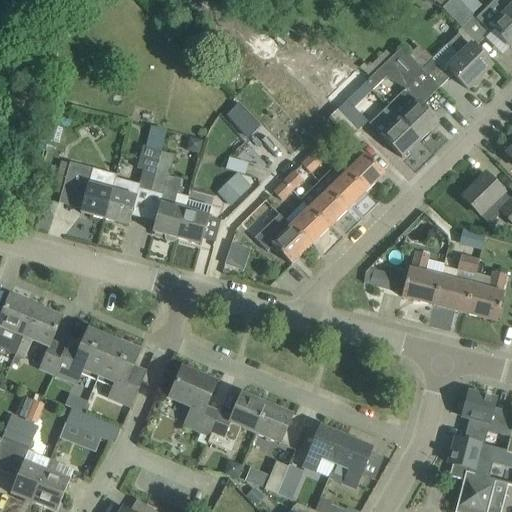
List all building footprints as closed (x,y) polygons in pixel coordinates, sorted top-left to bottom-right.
[(457,0),(437,0),(435,2),(461,29),(474,17),(457,0)] [(511,0),(495,0),(493,2),(476,20),(489,34),(493,30),(511,48),(511,46),(511,0)] [(266,49),(289,70),(302,56),(279,35),(266,49)] [(491,67),(477,53),(470,46),(469,47),(457,35),(447,45),(458,57),(446,69),(468,90),(491,67)] [(401,50),(377,72),(384,79),(405,91),(387,108),(419,142),(438,124),(421,106),(439,88),(421,70),(401,50)] [(421,70),(439,88),(450,78),(432,60),(421,70)] [(363,85),(346,101),(337,110),(357,131),(366,122),(353,109),(370,92),(363,85)] [(236,105),(224,117),(245,138),(257,125),(236,105)] [(337,110),(328,118),(327,119),(348,140),(357,131),(337,110)] [(419,142),(398,121),(381,138),(401,159),(419,142)] [(355,165),(346,173),(365,194),(384,176),(364,155),(363,156),(353,146),(344,155),(355,165)] [(111,191),(103,220),(129,227),(138,190),(150,193),(161,153),(141,148),(136,169),(141,170),(138,185),(115,179),(111,191)] [(161,153),(150,193),(161,196),(159,204),(157,214),(152,233),(165,236),(166,241),(173,243),(176,239),(185,211),(187,200),(188,198),(187,198),(176,195),(180,180),(167,177),(173,156),(161,153)] [(311,155),(300,166),(310,176),(321,164),(311,155)] [(65,181),(62,190),(84,196),(80,211),(79,214),(103,220),(111,191),(115,179),(115,176),(105,173),(70,164),(69,163),(65,181)] [(293,172),(282,183),(292,193),(303,183),(293,172)] [(365,194),(346,173),(338,181),(330,173),(319,183),(327,192),(347,212),(365,194)] [(511,200),(510,202),(503,195),(504,194),(485,175),(462,197),(480,217),(481,216),(488,224),(500,213),(511,225),(511,200)] [(230,207),(248,189),(235,176),(217,193),(230,207)] [(292,193),(282,183),(271,194),(282,204),(292,193)] [(327,192),(309,209),(328,230),(347,212),(327,192)] [(185,211),(176,239),(201,246),(206,227),(211,207),(187,200),(185,211)] [(303,203),(285,221),(284,222),(310,248),(328,230),(309,209),(303,203)] [(291,266),(310,248),(284,222),(285,221),(279,215),(254,240),(267,253),(273,247),(291,266)] [(440,278),(433,306),(465,314),(472,287),(484,237),(462,231),(458,246),(463,247),(454,282),(440,278)] [(231,245),(224,266),(235,270),(242,248),(231,245)] [(433,306),(440,278),(424,274),(429,256),(415,253),(410,271),(408,271),(401,298),(433,306)] [(373,271),(369,286),(384,290),(388,275),(373,271)] [(472,287),(465,314),(496,322),(503,295),(501,294),(506,276),(492,272),(487,291),(472,287)] [(7,352),(16,356),(36,308),(9,297),(0,319),(0,327),(15,334),(7,352)] [(36,308),(16,356),(23,359),(32,341),(48,347),(39,370),(53,376),(64,349),(51,342),(61,319),(36,308)] [(81,371),(97,378),(114,341),(88,330),(78,355),(64,349),(53,376),(75,385),(81,371)] [(114,341),(97,378),(114,385),(108,399),(131,409),(142,382),(129,376),(139,351),(114,341)] [(209,437),(219,415),(218,415),(204,409),(215,383),(182,369),(169,399),(192,408),(184,427),(200,433),(196,442),(205,446),(209,437)] [(467,393),(461,417),(466,418),(469,419),(468,423),(468,424),(465,435),(464,440),(484,446),(487,432),(509,438),(511,427),(511,413),(499,410),(494,409),(496,400),(467,393)] [(219,414),(219,415),(209,437),(209,438),(210,438),(207,444),(231,454),(242,430),(255,436),(262,422),(258,420),(265,404),(241,394),(231,418),(219,414)] [(292,416),(265,404),(258,420),(262,422),(255,436),(280,446),(292,416)] [(70,410),(64,424),(99,439),(105,426),(70,410)] [(0,441),(0,445),(13,451),(25,423),(25,422),(10,416),(0,441)] [(25,423),(13,451),(26,456),(37,428),(25,423)] [(311,450),(303,468),(315,473),(329,479),(335,465),(346,438),(320,428),(311,450)] [(346,438),(335,465),(349,471),(344,485),(355,490),(372,449),(346,438)] [(456,438),(449,465),(452,466),(467,469),(466,473),(488,479),(489,479),(492,464),(511,469),(511,453),(506,452),(484,446),(464,440),(456,438)] [(10,495),(33,504),(50,461),(33,453),(28,465),(23,463),(10,495)] [(50,461),(33,504),(53,511),(61,511),(64,506),(60,504),(69,482),(68,481),(72,470),(50,461)] [(276,496),(288,468),(275,463),(263,490),(276,496)] [(288,468),(276,496),(290,502),(303,472),(289,466),(288,468)] [(452,466),(449,477),(463,481),(455,511),(500,511),(508,485),(488,479),(466,473),(467,469),(452,466)] [(262,488),(267,475),(248,468),(244,481),(262,488)] [(315,511),(345,511),(346,511),(320,500),(315,511)]
